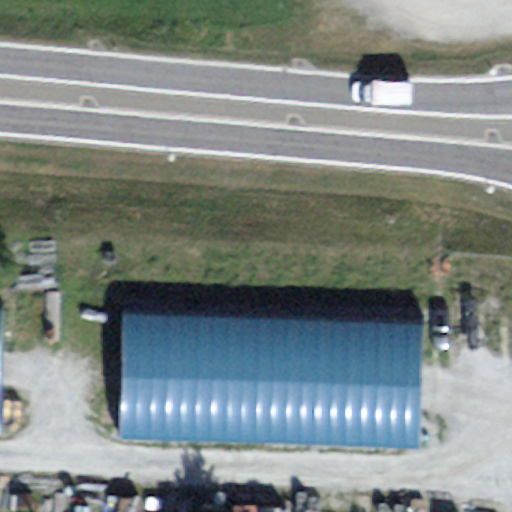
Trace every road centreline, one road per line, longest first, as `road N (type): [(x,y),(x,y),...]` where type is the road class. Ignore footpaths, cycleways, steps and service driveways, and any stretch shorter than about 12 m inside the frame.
road 1 (primary): [(0,118),(511,168)]
road 2 (primary): [(511,97),(0,58)]
